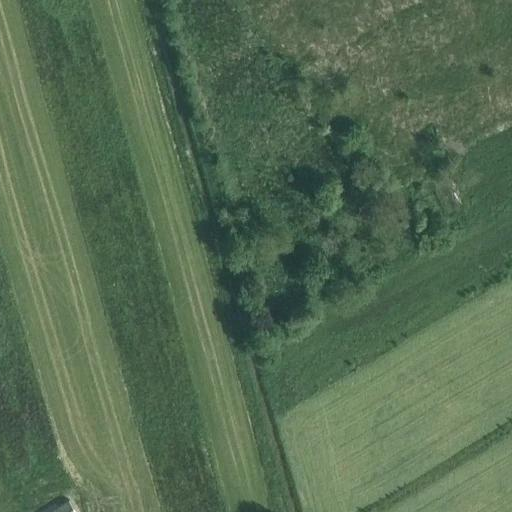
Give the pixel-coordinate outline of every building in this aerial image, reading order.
[(443,0),(450,13),(463,6),(459,0),(443,0)] [(321,56),(366,33),(359,20),(314,43),(321,56)] [(505,90),(480,103),(489,119),(511,107),(511,95),(508,97),(505,90)] [(316,122),(303,126),(308,143),(321,140),(316,122)] [(480,135),(487,154),(510,145),(503,126),(480,135)] [(76,511),(69,499),(46,511),(76,511)]
